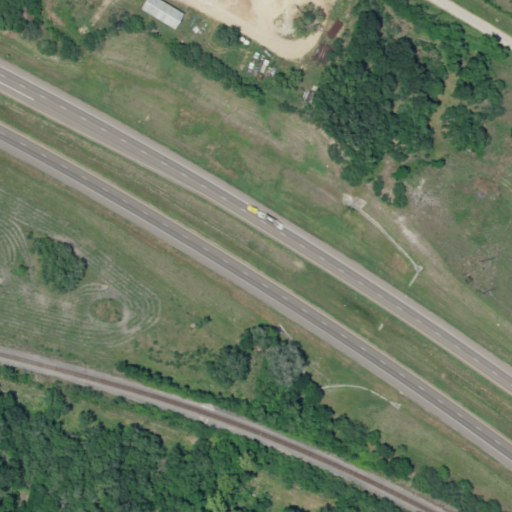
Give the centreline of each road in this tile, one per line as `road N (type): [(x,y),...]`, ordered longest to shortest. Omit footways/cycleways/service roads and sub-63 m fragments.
road 1 (trunk): [(0,136),(222,260),(511,457)]
road 2 (trunk): [(511,384),(394,302),(0,79)]
